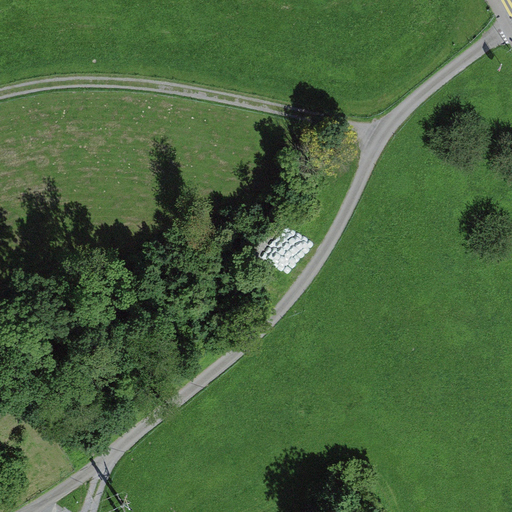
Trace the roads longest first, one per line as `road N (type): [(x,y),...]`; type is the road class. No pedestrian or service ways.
road 1 (unclassified): [(39,511),(270,324),(315,273),(357,204),(384,135),(511,27)]
road 2 (track): [(384,135),(110,75),(0,97)]
